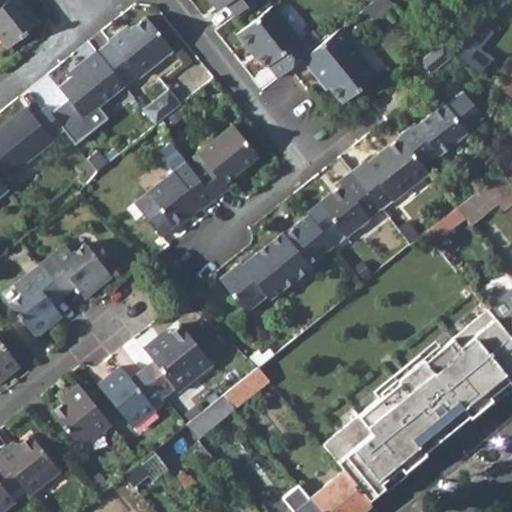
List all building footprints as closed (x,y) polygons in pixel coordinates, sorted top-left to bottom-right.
[(0,0),(0,36),(8,46),(41,19),(26,0),(0,0)] [(227,6),(235,16),(254,0),(209,0),(215,7),(218,5),(222,10),(227,6)] [(375,0),(366,8),(376,20),(395,5),(389,0),(375,0)] [(415,0),(410,6),(419,13),(429,0),(415,0)] [(270,64),(280,77),(287,71),(303,59),(319,46),(308,32),(301,38),(274,6),(238,35),(251,49),(253,47),(268,66),(270,64)] [(111,42),(99,51),(125,83),(137,73),(140,77),(175,48),(149,16),(133,29),(127,33),(123,28),(109,40),(111,42)] [(483,70),(494,55),(482,46),(495,29),(478,17),(454,49),(483,70)] [(128,25),(123,28),(127,33),(133,29),(128,25)] [(318,70),(345,102),(380,75),(342,28),(319,46),(303,59),(315,74),(318,70)] [(422,59),(432,73),(457,54),(442,42),(422,59)] [(59,85),(84,116),(125,83),(99,51),(97,48),(81,61),(84,65),(59,85)] [(499,87),(511,96),(511,71),(499,87)] [(170,88),(145,108),(157,124),(182,104),(170,88)] [(415,121),(399,134),(401,137),(423,163),(438,151),(440,154),(469,131),(468,129),(485,115),(465,90),(448,104),(446,102),(418,124),(415,121)] [(0,174),(4,180),(54,139),(53,137),(64,128),(46,105),(34,115),(28,106),(0,128),(0,174)] [(206,163),(194,171),(215,197),(229,187),(226,183),(260,156),(235,125),(199,154),(206,163)] [(380,205),(381,206),(394,196),(395,198),(430,172),(423,163),(401,137),(369,162),(368,160),(354,171),(380,205)] [(108,163),(100,153),(97,152),(89,159),(99,171),(108,163)] [(135,200),(162,233),(172,225),(198,204),(202,208),(215,197),(194,171),(186,161),(135,200)] [(511,161),(500,171),(511,185),(511,184),(511,161)] [(321,203),(348,235),(372,216),(370,214),(380,205),(354,171),(341,180),(344,184),(321,203)] [(456,206),(469,223),(497,202),(502,208),(511,199),(511,185),(500,171),(456,206)] [(0,174),(0,195),(10,188),(4,180),(0,174)] [(310,214),(243,263),(241,261),(219,277),(247,311),(266,296),(269,299),(311,266),(309,264),(334,244),(310,214)] [(40,263),(59,287),(71,277),(75,282),(84,293),(111,271),(86,239),(72,251),(65,242),(40,263)] [(60,311),(52,300),(49,296),(59,287),(40,263),(16,282),(22,290),(8,301),(33,332),(60,311)] [(64,292),(75,282),(71,277),(59,287),(64,292)] [(64,292),(59,287),(49,296),(52,300),(64,292)] [(496,316),(499,320),(511,309),(511,290),(490,309),(496,316)] [(302,329),(309,337),(354,303),(346,294),(302,329)] [(511,336),(496,316),(490,309),(443,346),(436,340),(376,389),(381,395),(322,442),(343,469),(366,498),(511,379),(511,336)] [(511,309),(499,320),(511,336),(511,309)] [(176,388),(200,370),(210,361),(180,322),(169,331),(158,340),(155,336),(143,346),(152,357),(141,367),(162,393),(173,384),(176,388)] [(166,327),(155,336),(158,340),(169,331),(166,327)] [(268,378),(313,341),(309,337),(302,329),(257,364),(268,378)] [(0,377),(20,361),(0,336),(0,377)] [(120,363),(109,372),(112,375),(100,385),(131,424),(154,405),(152,402),(162,393),(141,367),(130,375),(120,363)] [(223,391),(234,404),(268,378),(257,364),(223,391)] [(98,382),(100,385),(112,375),(109,372),(98,382)] [(60,394),(64,399),(80,385),(77,381),(60,394)] [(108,420),(80,385),(64,399),(49,411),(77,445),(108,420)] [(190,423),(200,436),(231,411),(220,398),(190,423)] [(28,431),(15,443),(0,454),(0,458),(18,481),(26,492),(57,467),(28,431)] [(0,448),(0,454),(15,443),(12,439),(0,448)] [(123,471),(133,483),(147,471),(152,477),(167,464),(153,447),(123,471)] [(0,508),(12,499),(6,491),(18,481),(0,458),(0,508)] [(310,497),(322,511),(356,511),(369,502),(366,498),(343,469),(309,496),(310,497)] [(290,511),(322,511),(310,497),(290,511)]
